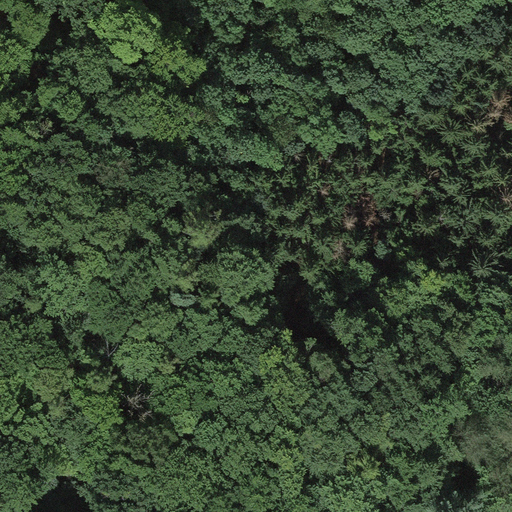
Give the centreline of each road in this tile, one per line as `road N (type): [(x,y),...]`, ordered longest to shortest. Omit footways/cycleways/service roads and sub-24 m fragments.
road 1 (track): [(0,426),(9,418),(82,423),(140,444),(199,438),(235,366),(241,286),(235,229),(211,170),(0,53)]
road 2 (track): [(0,329),(88,389),(140,444),(149,511)]
